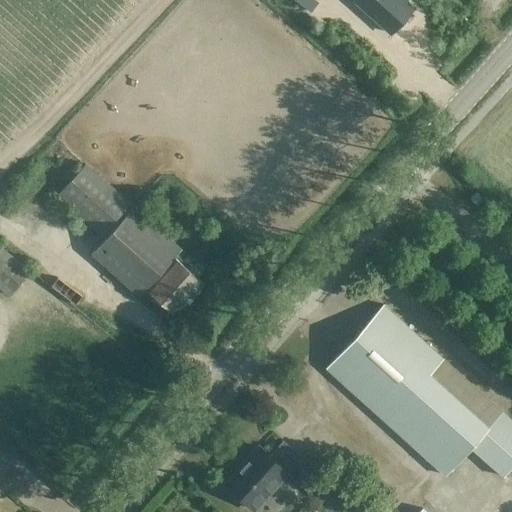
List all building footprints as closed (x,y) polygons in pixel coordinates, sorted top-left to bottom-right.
[(413,8),(403,0),(355,0),(355,1),(390,33),(413,8)] [(172,256),(179,249),(84,164),(55,196),(103,238),(89,254),(137,296),(144,289),(174,316),(203,284),(172,256)] [(470,198),(476,204),(482,198),(475,192),(470,198)] [(0,290),(6,295),(27,269),(0,247),(0,290)] [(511,465),(511,421),(383,305),(326,368),(445,475),(471,447),(503,476),(511,465)] [(258,448),(225,485),(253,511),(287,474),(258,448)]
